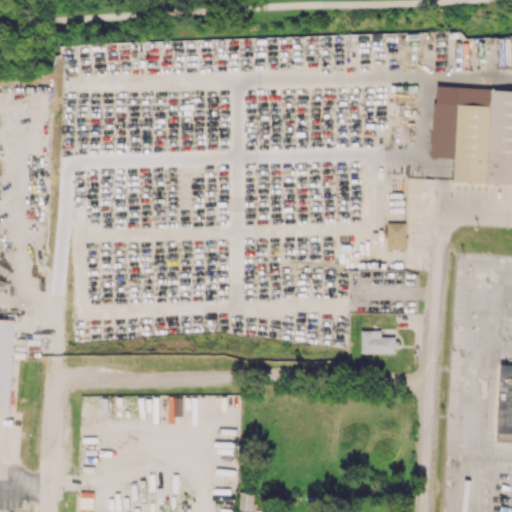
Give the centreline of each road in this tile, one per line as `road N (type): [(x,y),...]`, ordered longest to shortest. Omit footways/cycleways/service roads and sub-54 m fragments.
road 1 (residential): [(428,385),(298,376),(73,380)]
road 2 (residential): [(445,179),(420,511)]
road 3 (residential): [(73,380),(57,399),(48,511)]
